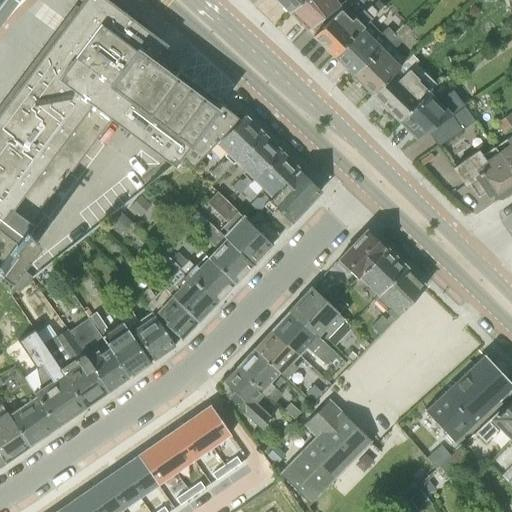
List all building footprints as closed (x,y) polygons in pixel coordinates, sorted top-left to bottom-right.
[(215,143),(240,119),(178,73),(174,78),(153,63),(167,45),(113,5),(117,0),(116,0),(81,0),(83,1),(39,60),(0,110),(0,278),(8,284),(40,241),(27,232),(112,118),(132,133),(174,164),(181,156),(192,167),(215,143)] [(275,0),(287,11),(301,0),(275,0)] [(301,0),(287,11),(307,30),(339,5),(335,0),(301,0)] [(361,28),(368,21),(377,13),(371,7),(368,9),(364,12),(363,10),(351,21),(340,9),(313,37),(334,57),(361,28)] [(387,27),(381,34),(368,21),(334,57),(354,76),(394,35),(387,27)] [(394,35),(354,77),(373,95),(407,60),(395,48),(402,42),(394,35)] [(407,60),(373,95),(399,121),(427,93),(416,82),(425,73),(417,65),(419,63),(412,56),(407,60)] [(442,123),(455,114),(454,112),(463,105),(453,90),(438,101),(428,91),(427,93),(399,121),(417,139),(427,131),(440,121),(442,123)] [(440,121),(427,131),(437,146),(474,121),(463,105),(454,112),(455,114),(442,123),(440,121)] [(243,115),(240,119),(215,143),(225,153),(223,155),(227,159),(225,161),(219,161),(209,171),(218,179),(234,162),(262,134),(253,125),(253,123),(248,118),(246,118),(243,115)] [(504,117),(497,122),(504,133),(511,128),(504,117)] [(262,134),(234,162),(243,171),(241,173),(245,177),(243,179),(238,179),(231,186),(239,194),(252,180),(281,153),(271,143),(271,141),(267,137),(264,137),(262,134)] [(511,134),(494,146),(511,171),(511,134)] [(478,151),(453,168),(465,185),(467,183),(474,194),(483,188),(487,195),(491,192),(495,197),(500,198),(506,194),(506,195),(511,190),(511,171),(494,146),(481,156),(478,151)] [(281,153),(252,180),(261,188),(259,191),(263,195),(260,197),(256,197),(249,204),(257,212),(263,206),(298,170),(290,162),(289,159),(285,155),(283,155),(281,153)] [(298,170),(263,206),(286,229),(321,192),(298,170)] [(216,191),(206,202),(226,222),(233,228),(225,237),(252,264),(253,263),(256,262),(260,257),(262,253),(271,244),(248,222),(248,221),(216,191)] [(141,216),(151,204),(141,194),(130,207),(141,216)] [(131,222),(120,210),(106,223),(117,235),(131,222)] [(248,222),(271,244),(280,234),(257,212),(248,221),(248,222)] [(252,264),(218,231),(206,220),(197,230),(215,247),(206,257),(233,283),(252,264)] [(349,269),(357,277),(385,248),(369,233),(363,233),(336,261),(347,272),(349,269)] [(385,248),(357,277),(376,295),(404,266),(385,248)] [(233,283),(206,257),(204,255),(193,267),(177,252),(170,259),(215,302),(222,295),(226,293),(230,289),(231,286),(233,283)] [(163,288),(197,321),(200,318),(204,316),(208,313),(208,309),(215,302),(170,259),(163,266),(170,273),(159,285),(163,288)] [(380,314),(370,325),(380,334),(425,287),(415,277),(413,274),(404,266),(377,295),(373,299),(384,310),(387,313),(383,317),(380,314)] [(311,288),(330,306),(338,297),(319,280),(311,288)] [(197,321),(163,288),(154,296),(148,288),(139,294),(153,309),(180,339),(188,331),(191,329),(195,326),(196,322),(197,321)] [(297,304),(291,310),(317,335),(320,333),(326,339),(336,329),(345,319),(339,313),(330,306),(311,288),(302,298),(300,298),(297,302),(297,304)] [(338,297),(330,306),(339,313),(346,305),(338,297)] [(123,315),(131,309),(124,299),(115,304),(123,315)] [(336,353),(317,335),(291,310),(273,329),(300,354),(306,347),(325,364),(336,353)] [(128,377),(150,362),(121,320),(107,329),(94,311),(86,316),(88,318),(100,337),(106,347),(128,377)] [(151,311),(138,320),(130,325),(153,360),(175,345),(151,311)] [(100,337),(88,318),(67,332),(80,351),(108,391),(128,377),(106,347),(99,352),(92,343),(100,337)] [(33,328),(15,340),(35,368),(40,387),(33,392),(37,397),(57,427),(85,407),(43,344),(33,328)] [(55,336),(43,344),(85,407),(108,391),(80,351),(67,332),(65,329),(55,336)] [(279,372),(287,380),(299,367),(293,362),(300,354),(273,329),(255,349),(279,372)] [(279,372),(255,349),(251,352),(250,352),(246,357),(246,358),(237,368),(263,393),(273,402),(282,392),(271,382),(279,372)] [(484,354),(424,409),(454,441),(511,386),(511,383),(505,376),(509,373),(497,360),(493,364),(484,354)] [(263,393),(237,368),(232,372),(231,372),(227,377),(227,378),(223,382),(234,392),(228,398),(260,428),(272,416),(256,401),(263,393)] [(322,392),(313,384),(304,394),(312,402),(322,392)] [(27,401),(7,414),(28,446),(32,443),(35,443),(39,440),(40,438),(57,427),(37,397),(33,392),(25,398),(27,401)] [(511,439),(511,399),(490,422),(489,420),(476,433),(485,442),(498,430),(510,441),(511,439)] [(310,502),(371,441),(329,400),(304,426),(316,437),(281,473),(310,502)] [(300,412),(290,402),(282,410),(292,420),(300,412)] [(210,405),(191,418),(211,447),(230,434),(210,405)] [(28,446),(5,411),(0,414),(0,453),(5,462),(8,460),(10,460),(15,456),(16,454),(28,446)] [(191,418),(173,430),(193,459),(211,447),(191,418)] [(173,430),(155,443),(175,472),(193,459),(173,430)] [(155,443),(137,455),(157,484),(175,472),(155,443)] [(436,466),(449,454),(440,444),(427,456),(436,466)] [(275,465),(285,455),(275,445),(266,455),(275,465)] [(137,455),(119,468),(139,497),(157,484),(137,455)] [(236,456),(224,465),(228,471),(240,463),(236,456)] [(224,465),(211,473),(216,480),(228,471),(224,465)] [(119,468),(101,480),(120,509),(139,497),(119,468)] [(101,480),(82,493),(95,511),(116,511),(120,509),(101,480)] [(199,481),(187,490),(192,496),(204,488),(199,481)] [(435,489),(428,481),(421,487),(427,495),(435,489)] [(419,485),(402,501),(409,507),(410,508),(427,496),(419,485)] [(187,490),(175,499),(180,505),(192,496),(187,490)] [(95,511),(82,493),(65,505),(69,511),(95,511)]
